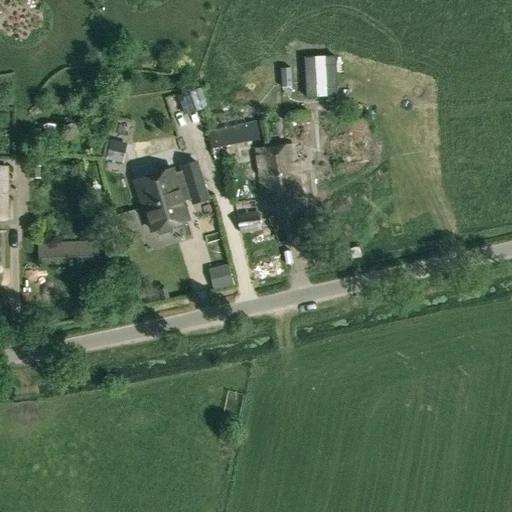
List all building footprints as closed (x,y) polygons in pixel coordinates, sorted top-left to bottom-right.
[(187,87),(194,104),(213,97),(207,80),(187,87)] [(246,148),(254,146),(253,141),(260,140),(257,123),(208,132),(214,163),(225,161),(222,146),(245,142),(246,148)] [(351,142),(319,146),(324,185),(355,182),(351,142)] [(292,145),(289,145),(255,149),(261,200),(301,196),(292,145)] [(171,170),(135,181),(143,208),(145,207),(153,232),(157,230),(159,236),(172,231),(171,226),(187,221),(181,202),(191,199),(192,204),(208,200),(196,162),(181,167),(182,171),(173,174),(171,170)] [(39,166),(29,166),(29,177),(39,177),(39,166)] [(253,201),(234,204),(240,232),(260,229),(257,214),(255,214),(253,201)] [(108,238),(37,241),(38,264),(107,261),(107,253),(109,253),(108,238)]
